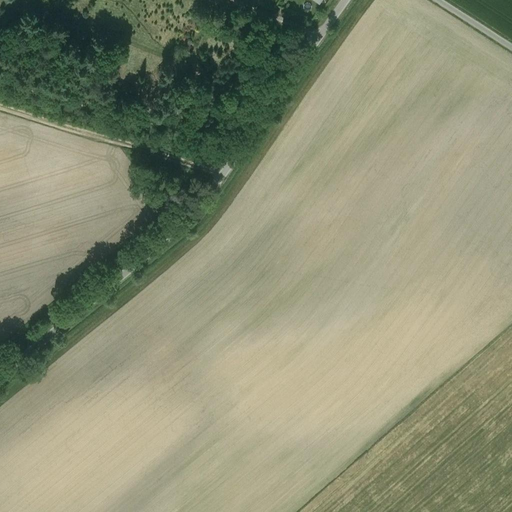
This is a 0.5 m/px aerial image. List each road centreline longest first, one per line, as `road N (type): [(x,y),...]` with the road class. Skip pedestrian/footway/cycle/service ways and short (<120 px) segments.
road 1 (unclassified): [(0,377),(201,210),(352,0)]
road 2 (track): [(225,175),(0,107)]
